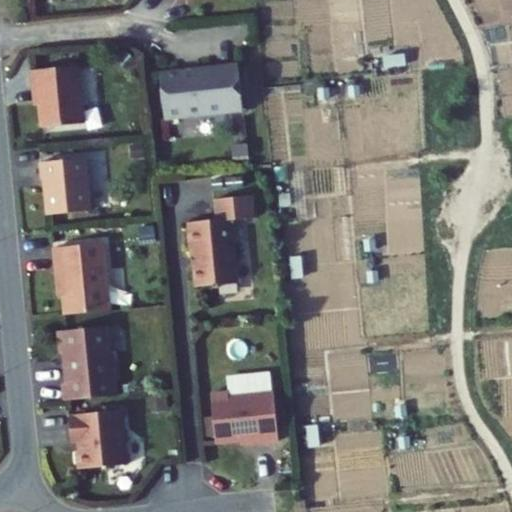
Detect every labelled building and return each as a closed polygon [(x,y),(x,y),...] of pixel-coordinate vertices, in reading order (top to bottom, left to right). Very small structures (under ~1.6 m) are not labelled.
[(241,59),(163,69),(169,114),(247,104),(241,59)] [(77,62),(32,66),(34,85),(38,85),(42,123),(83,119),(77,62)] [(85,151),(41,156),(42,173),(44,173),(48,209),(91,204),(85,151)] [(254,190),(217,194),(219,215),(189,218),(193,247),(195,247),(200,283),(242,277),(234,215),(257,212),(254,190)] [(67,310),(112,305),(105,238),(55,243),(57,261),(62,260),(67,310)] [(66,381),(68,395),(118,390),(114,347),(109,343),(108,327),(102,323),(60,327),(63,350),(67,349),(70,380),(66,381)] [(233,386),(216,388),(222,434),(267,430),(268,433),(284,431),(279,386),(234,391),(233,386)] [(131,459),(125,404),(71,410),(74,437),(80,436),(82,446),(79,446),(81,464),(131,459)]
